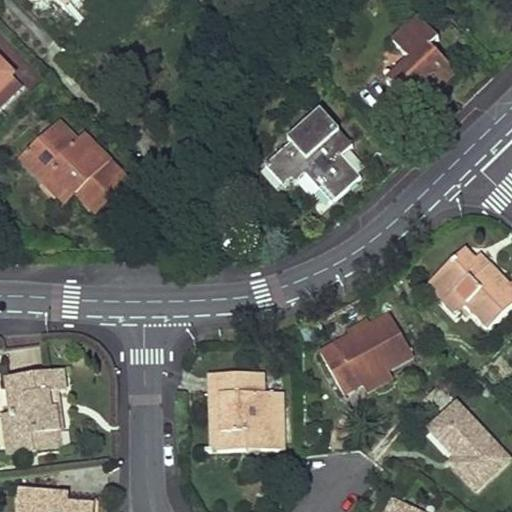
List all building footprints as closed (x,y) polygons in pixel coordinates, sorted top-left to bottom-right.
[(439,41),(420,21),(395,45),(412,63),(389,86),(416,114),(456,76),(431,49),(439,41)] [(13,75),(0,62),(0,108),(0,109),(22,89),(11,78),(13,75)] [(354,149),(322,113),(289,143),(292,147),(267,169),(284,190),(294,182),(297,186),(307,176),(321,192),(324,189),(338,204),(362,182),(343,159),(354,149)] [(72,137),(59,123),(22,159),(44,182),(56,171),(80,197),(99,218),(131,188),(83,137),(74,146),(69,140),(72,137)] [(80,197),(56,171),(44,182),(68,208),(80,197)] [(465,253),(435,282),(464,312),(467,310),(489,332),(511,310),(511,286),(511,288),(491,268),(485,274),(475,263),(465,253)] [(480,258),(475,263),(485,274),(491,268),(480,258)] [(435,282),(426,291),(455,321),(464,312),(435,282)] [(352,339),(321,356),(344,397),(364,386),(387,373),(413,358),(389,317),(364,332),(366,336),(354,343),(352,339)] [(72,373),(14,379),(18,414),(9,415),(13,450),(39,447),(40,455),(65,452),(64,435),(61,412),(57,413),(56,395),(68,394),(74,394),(72,373)] [(387,373),(364,386),(368,394),(392,381),(387,373)] [(264,375),(232,376),(233,395),(222,396),(223,434),(218,434),(218,454),(246,453),(246,446),(261,445),(261,452),(284,451),(283,395),(264,395),(264,375)] [(232,376),(210,377),(212,454),(218,454),(218,434),(223,434),(222,396),(233,395),(232,376)] [(68,394),(56,395),(57,413),(61,412),(64,435),(72,434),(68,394)] [(511,465),(456,407),(429,432),(451,455),(453,453),(459,459),(451,466),(479,495),(511,465)] [(261,445),(246,446),(246,453),(261,452),(261,445)] [(13,450),(13,458),(40,455),(39,447),(13,450)] [(45,494),(24,492),(23,507),(44,509),(45,494)] [(60,496),(45,494),(44,509),(23,507),(22,511),(97,511),(97,509),(59,505),(60,496)] [(98,500),(60,496),(59,505),(97,509),(98,500)]
